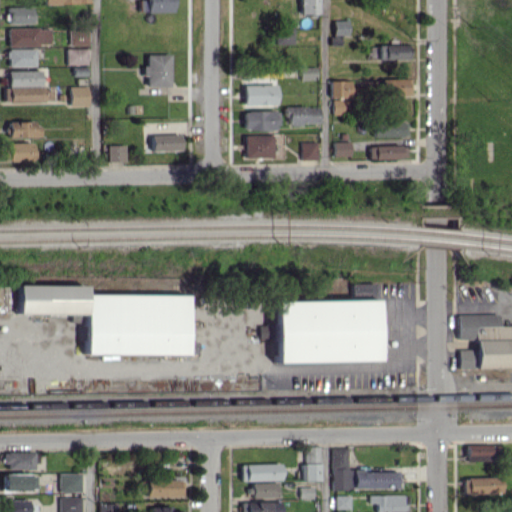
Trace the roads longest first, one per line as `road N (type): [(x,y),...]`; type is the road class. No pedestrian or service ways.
road 1 (residential): [(0,442),(439,433)]
road 2 (residential): [(439,169),(0,177)]
road 3 (residential): [(439,0),(439,433)]
road 4 (residential): [(214,0),(216,172)]
